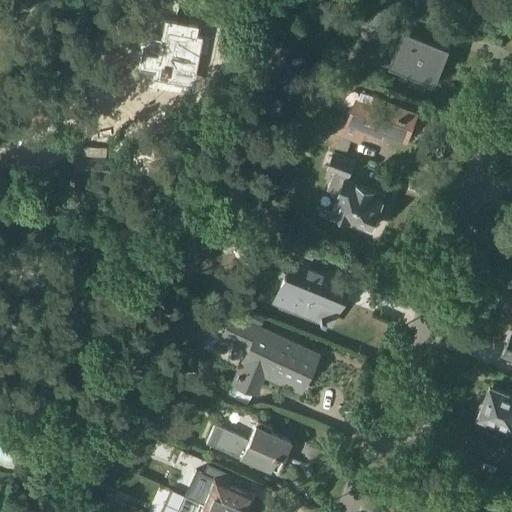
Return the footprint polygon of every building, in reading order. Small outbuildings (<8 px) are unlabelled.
[(360,7),(357,22),(391,28),(394,13),(360,7)] [(161,9),(136,71),(190,93),(215,31),(161,9)] [(390,65),(408,72),(406,75),(433,86),(434,83),(436,84),(451,48),(404,29),(390,65)] [(253,51),(281,63),(286,50),(259,38),(253,51)] [(364,130),(379,135),(381,129),(407,139),(417,114),(374,98),(372,101),(357,95),(348,118),(343,116),(338,130),(361,139),(364,130)] [(337,215),(348,220),(349,217),(373,226),(374,223),(377,224),(382,212),(379,211),(386,195),(348,179),(356,159),(334,151),(327,168),(335,171),(328,189),(341,194),(335,210),(338,212),(337,215)] [(77,171),(109,173),(110,158),(77,156),(77,171)] [(286,234),(282,243),(312,255),(315,246),(286,234)] [(290,250),(270,299),(310,315),(331,324),(337,308),(351,275),(290,250)] [(231,314),(219,338),(245,350),(231,379),(254,389),(263,371),(300,389),(317,354),(259,328),(265,315),(247,307),(241,319),(231,314)] [(479,415),(511,428),(511,391),(491,384),(479,415)] [(207,441),(241,457),(241,456),(269,469),(277,451),(282,453),(288,439),(269,431),(271,426),(258,420),(249,439),(215,424),(207,441)] [(187,466),(176,490),(185,494),(199,501),(224,511),(242,511),(251,493),(187,466)] [(185,494),(177,511),(224,511),(199,501),(185,494)] [(484,511),(465,505),(464,507),(451,502),(447,511),(484,511)]
